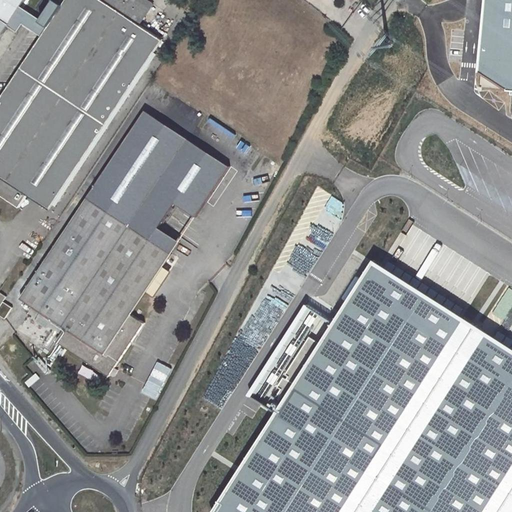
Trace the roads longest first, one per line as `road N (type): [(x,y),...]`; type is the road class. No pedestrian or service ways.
road 1 (residential): [(110,493),(159,417),(383,0)]
road 2 (unknown): [(197,263),(150,369),(118,413),(98,422),(89,417),(52,367)]
road 3 (unknown): [(228,288),(196,255),(231,177),(147,113)]
road 4 (tertiary): [(97,483),(0,378)]
